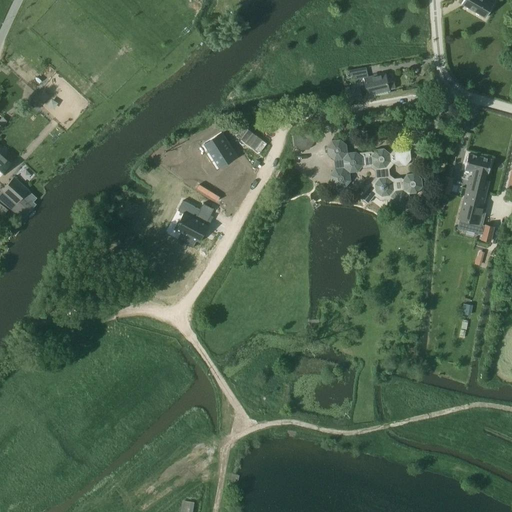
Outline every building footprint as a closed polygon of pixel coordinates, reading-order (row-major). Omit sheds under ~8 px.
[(464,0),(462,4),(485,18),(493,5),(489,3),(490,0),(464,0)] [(385,74),(364,78),(368,95),(389,91),(389,90),(395,89),(394,81),(387,82),(385,74)] [(360,88),(346,91),(348,101),(362,99),(361,91),(360,88)] [(262,134),(262,121),(232,121),(232,134),(262,134)] [(309,149),(314,143),(314,134),(307,129),(297,130),(294,137),(287,137),(287,146),(294,145),(300,150),(309,149)] [(216,133),(193,146),(210,178),(234,165),(216,133)] [(361,196),(360,198),(367,204),(374,196),(379,200),(386,200),(387,202),(396,210),(405,209),(410,202),(409,194),(417,193),(422,187),(422,178),(415,173),(407,174),(403,178),(402,178),(402,181),(393,181),(387,176),(386,168),(391,162),(390,153),(384,148),(375,149),(370,156),(362,156),(355,151),(347,152),(346,144),(340,139),(331,140),(326,147),(327,155),(334,160),(334,168),(330,175),(330,183),(337,189),(345,188),(350,180),(350,173),(358,172),(361,167),(361,168),(370,167),(375,171),(375,176),(370,182),(364,177),(360,183),(364,186),(364,192),(361,196)] [(468,154),(464,169),(472,171),(471,177),(469,177),(468,179),(467,181),(466,188),(485,193),(487,186),(488,182),(484,181),(486,174),(487,175),(491,160),(480,157),(468,154)] [(0,155),(0,175),(10,165),(0,155)] [(450,194),(454,178),(445,176),(443,184),(441,192),(443,193),(450,194)] [(29,191),(14,177),(0,192),(0,201),(8,209),(9,207),(23,219),(33,208),(22,198),(29,191)] [(196,201),(175,183),(162,201),(172,209),(165,218),(188,237),(199,223),(186,213),(196,201)] [(459,219),(458,224),(465,226),(473,228),(480,230),(484,216),(480,215),(482,207),(485,193),(466,188),(458,219),(459,219)] [(8,211),(0,203),(0,217),(2,219),(8,211)] [(484,225),(481,239),(490,241),(493,228),(484,225)] [(474,264),(479,265),(482,251),(477,250),(474,264)] [(195,272),(174,259),(159,280),(180,293),(195,272)]
